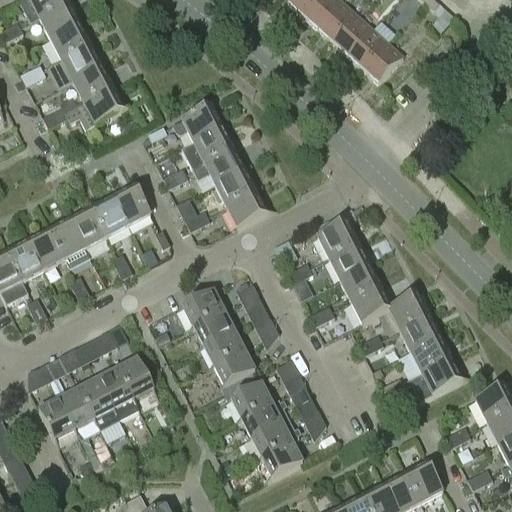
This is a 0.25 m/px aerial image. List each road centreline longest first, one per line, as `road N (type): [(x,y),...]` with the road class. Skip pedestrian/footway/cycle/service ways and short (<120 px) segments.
road 1 (tertiary): [(182,0),(376,175)]
road 2 (residential): [(1,369),(192,272)]
road 3 (tertiary): [(376,175),(511,313)]
road 4 (residential): [(337,412),(248,244)]
road 5 (residential): [(376,175),(476,56),(476,27)]
road 6 (residential): [(248,244),(376,175)]
road 7 (residential): [(192,272),(127,150)]
road 8 (residential): [(51,484),(1,369)]
